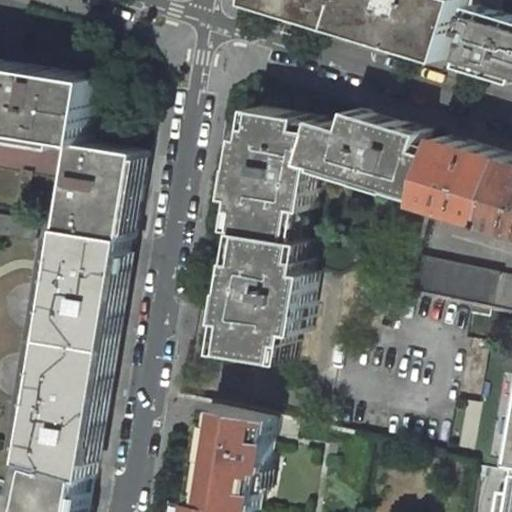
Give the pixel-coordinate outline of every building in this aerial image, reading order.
[(267,0),(456,57),(473,0),(267,0)] [(474,62),(511,73),(511,10),(508,9),(476,0),(475,0),(474,9),(481,12),(476,29),(483,31),(474,62)] [(476,0),(508,9),(508,0),(476,0)] [(0,124),(88,139),(74,225),(138,235),(152,150),(96,140),(107,76),(0,58),(0,124)] [(252,134),(248,164),(246,164),(242,194),(249,195),(244,224),(255,226),(310,236),(315,205),(320,206),(329,162),(331,147),(326,146),(331,116),(265,105),(259,135),(252,134)] [(331,165),(405,188),(405,186),(435,196),(450,143),(437,139),(439,131),(365,107),(360,125),(331,116),(326,146),(331,147),(329,162),(332,162),(331,165)] [(503,220),(511,185),(511,152),(460,137),(453,135),(450,143),(435,196),(434,199),(442,201),(503,220)] [(511,185),(503,220),(511,222),(511,185)] [(138,235),(74,225),(70,253),(66,253),(65,255),(60,254),(59,261),(68,262),(67,269),(57,268),(39,383),(48,385),(46,394),(37,392),(29,445),(38,446),(36,458),(99,477),(138,235)] [(251,351),(300,359),(306,329),(314,331),(325,269),(317,267),(322,237),(310,236),(255,226),(249,255),(246,255),(245,262),(242,286),(241,286),(231,347),(251,351)] [(476,303),(511,309),(511,275),(417,256),(407,288),(476,303)] [(284,415),(222,401),(215,442),(206,502),(194,500),(192,511),(259,511),(260,509),(265,510),(270,470),(275,471),(284,415)] [(93,511),(99,477),(36,458),(31,487),(22,485),(17,511),(93,511)] [(511,511),(511,489),(503,487),(498,511),(511,511)]
